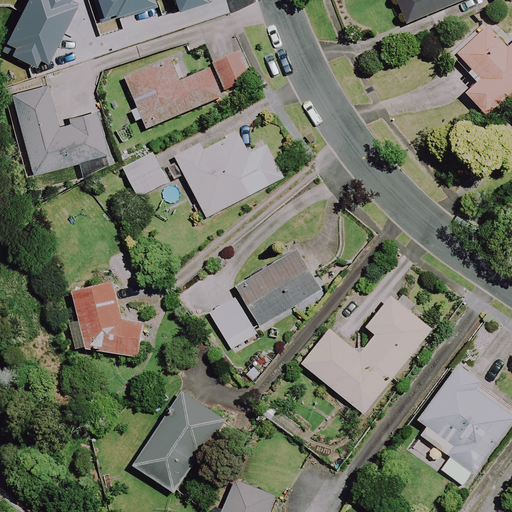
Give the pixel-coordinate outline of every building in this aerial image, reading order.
[(78,0),(75,18),(136,31),(188,15),(183,0),(78,0)] [(471,0),(395,0),(406,27),(471,0)] [(86,63),(71,15),(0,36),(0,42),(13,85),(86,63)] [(511,36),(501,47),(484,29),(454,58),(479,84),(466,97),(486,119),(511,93),(511,36)] [(147,132),(224,101),(221,94),(252,81),(241,55),(177,81),(170,63),(126,81),(137,109),(131,112),(137,126),(143,124),(147,132)] [(54,121),(45,87),(10,97),(32,177),(107,156),(95,110),(54,121)] [(249,157),(239,137),(205,154),(202,149),(177,162),(207,220),(283,181),(266,149),(249,157)] [(168,184),(153,153),(127,165),(142,196),(168,184)] [(296,255),(237,290),(242,298),(208,319),(227,350),(320,294),(296,255)] [(122,324),(113,286),(71,297),(84,350),(139,360),(145,328),(122,324)] [(432,333),(390,299),(366,329),(376,338),(361,356),(331,332),(303,367),(364,416),(432,333)] [(511,424),(511,413),(455,372),(419,421),(429,428),(422,438),(451,459),(441,473),(465,490),(511,424)] [(226,424),(184,394),(132,465),(175,496),(226,424)] [(269,511),(275,503),(238,481),(219,511),(269,511)]
